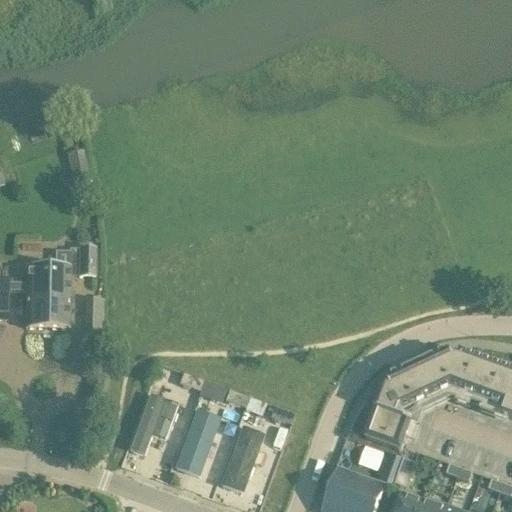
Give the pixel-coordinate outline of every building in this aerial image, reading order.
[(56,145),(67,186),(91,179),(80,138),(56,145)] [(55,270),(26,269),(26,288),(26,294),(25,331),(68,332),(70,280),(94,281),(95,252),(79,252),(79,253),(69,252),(69,255),(56,254),(55,270)] [(0,283),(0,323),(6,323),(6,294),(26,294),(26,288),(6,287),(6,283),(0,283)] [(90,318),(89,338),(101,339),(102,318),(90,318)] [(383,389),(375,412),(374,413),(376,414),(366,442),(401,454),(412,426),(401,422),(403,417),(452,394),(505,413),(503,418),(511,421),(511,372),(492,365),(491,367),(464,358),(461,364),(452,360),(450,355),(435,362),(434,360),(401,375),(402,377),(387,384),(388,386),(383,389)] [(157,367),(149,390),(174,399),(178,388),(199,395),(203,384),(202,383),(182,376),(157,367)] [(221,406),(226,392),(203,384),(199,395),(198,398),(221,406)] [(224,404),(243,412),(244,412),(248,402),(249,401),(228,393),(224,404)] [(184,409),(150,398),(131,452),(148,459),(155,439),(168,443),(184,409)] [(244,413),(261,419),(265,407),(249,401),(248,402),(244,412),(244,413)] [(294,417),(274,410),(269,421),(290,429),(294,417)] [(213,431),(198,425),(181,471),(196,477),(213,431)] [(268,435),(247,428),(223,487),(246,496),(268,435)] [(389,456),(378,486),(392,491),(398,476),(403,461),(389,456)] [(410,480),(415,466),(403,461),(398,476),(410,480)] [(446,476),(458,481),(461,471),(450,467),(446,476)] [(461,471),(458,481),(469,485),(472,475),(461,471)] [(338,475),(324,511),(377,511),(385,492),(338,475)] [(488,492),(500,496),(503,486),(492,482),(488,492)] [(511,489),(503,486),(500,496),(511,500),(511,497),(511,489)] [(397,511),(422,511),(427,502),(425,501),(424,505),(403,497),(397,511)] [(446,511),(447,509),(427,502),(422,511),(446,511)]
